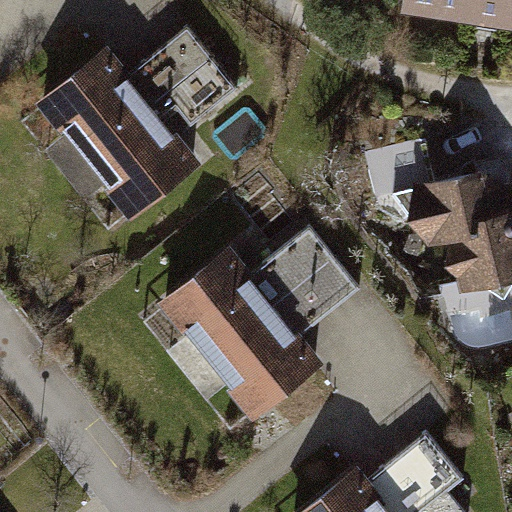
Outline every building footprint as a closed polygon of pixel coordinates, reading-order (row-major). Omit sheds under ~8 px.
[(511,0),(393,0),(390,21),(511,39),(511,0)] [(120,226),(195,168),(180,148),(238,103),(184,34),(126,79),(103,49),(28,107),(59,147),(45,158),(85,209),(99,199),(120,226)] [(511,290),(511,194),(479,180),(404,197),(412,245),(430,242),(444,308),(511,290)] [(227,437),(315,369),(223,250),(134,318),(227,437)] [(384,511),(344,460),(277,511),(384,511)]
